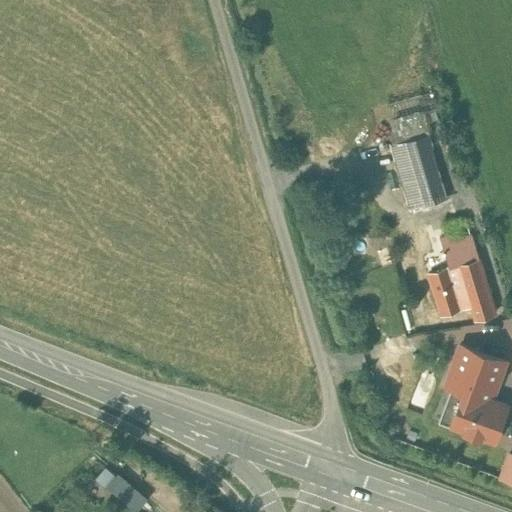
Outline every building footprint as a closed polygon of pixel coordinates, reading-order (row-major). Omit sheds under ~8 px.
[(433,131),(397,141),(415,205),(451,195),(433,131)] [(479,262),(429,276),(440,317),(490,304),(479,262)] [(464,390),(498,404),(511,362),(457,339),(441,385),(464,390)] [(464,390),(451,425),(496,443),(510,408),(498,404),(464,390)] [(511,481),(511,451),(506,450),(499,479),(511,481)] [(96,476),(135,510),(148,495),(109,461),(96,476)]
